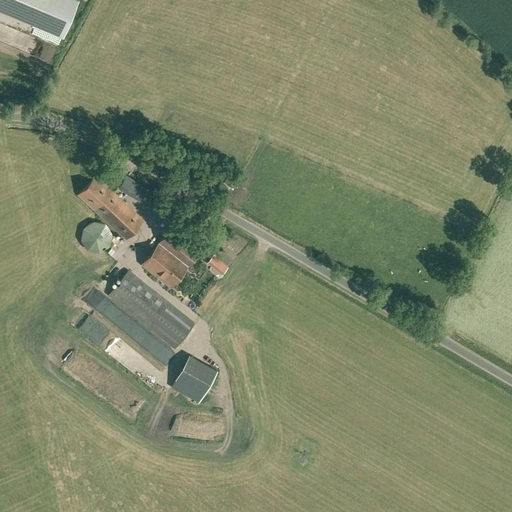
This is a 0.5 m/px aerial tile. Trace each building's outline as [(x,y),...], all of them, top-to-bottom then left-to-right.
[(0,0),(0,9),(62,36),(76,0),(0,0)] [(233,189),(240,178),(230,172),(224,182),(233,189)] [(76,193),(94,210),(126,239),(144,219),(112,190),(95,174),(76,193)] [(160,196),(126,175),(119,187),(153,208),(160,196)] [(82,234),(82,236),(82,238),(83,240),(83,242),(85,244),(86,246),(88,248),(90,249),(92,250),(94,250),(96,250),(99,250),(101,250),(101,249),(103,249),(105,248),(107,246),(108,244),(109,242),(110,240),(111,238),(111,236),(111,234),(110,231),(109,229),(109,228),(108,227),(107,226),(105,224),(103,223),(101,222),(99,222),(96,221),(94,222),(92,222),(90,223),(88,224),(86,226),(85,227),(83,229),(83,231),(82,234)] [(170,227),(141,264),(156,275),(171,287),(199,251),(185,239),(170,227)] [(110,269),(120,262),(117,258),(107,265),(110,269)] [(109,295),(113,299),(174,348),(194,323),(129,270),(109,295)] [(199,402),(217,370),(190,353),(171,386),(199,402)]
